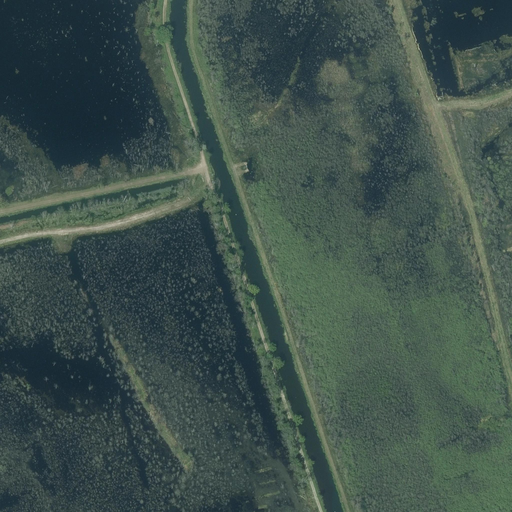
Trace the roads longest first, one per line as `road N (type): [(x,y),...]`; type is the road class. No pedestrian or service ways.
road 1 (track): [(323,511),(206,170)]
road 2 (track): [(206,170),(0,215)]
